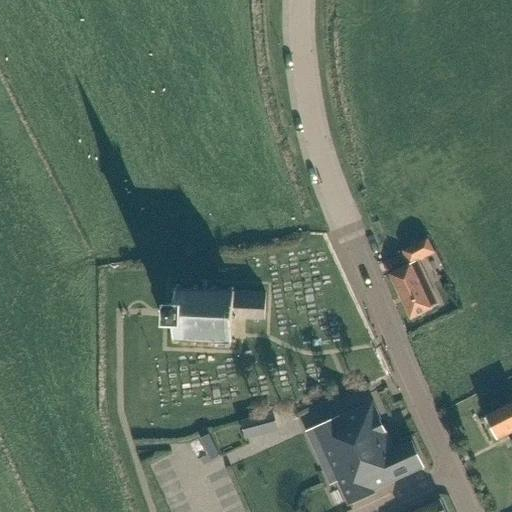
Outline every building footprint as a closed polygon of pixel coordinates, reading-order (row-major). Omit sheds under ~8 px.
[(410,264),(389,275),(411,318),(439,304),(417,260),(432,253),(426,240),(403,251),(410,264)] [(170,305),(169,324),(175,324),(175,337),(171,337),(171,340),(174,341),(174,345),(178,345),(178,341),(192,341),(192,346),(196,346),(196,342),(210,342),(210,346),(213,347),(214,342),(228,343),(228,347),(232,347),(232,343),(236,344),(236,340),(232,340),(233,318),(266,320),(267,294),(234,292),(235,288),(231,288),(231,292),(216,291),(216,287),(213,287),(213,291),(199,291),(199,286),(195,286),(195,290),(180,290),(180,286),(177,285),(177,290),(173,289),(173,293),(177,293),(176,306),(170,305)] [(511,402),(503,407),(485,416),(490,425),(488,431),(491,436),(495,437),(497,440),(511,431),(511,402)] [(341,417),(340,416),(314,428),(332,465),(324,468),(332,485),(339,482),(350,506),(376,494),(374,490),(424,467),(412,441),(411,442),(412,443),(395,451),(394,449),(373,403),(341,417)] [(243,423),(247,438),(277,430),(273,415),(271,415),(272,417),(245,424),(244,422),(243,423)] [(444,511),(440,501),(416,511),(444,511)]
